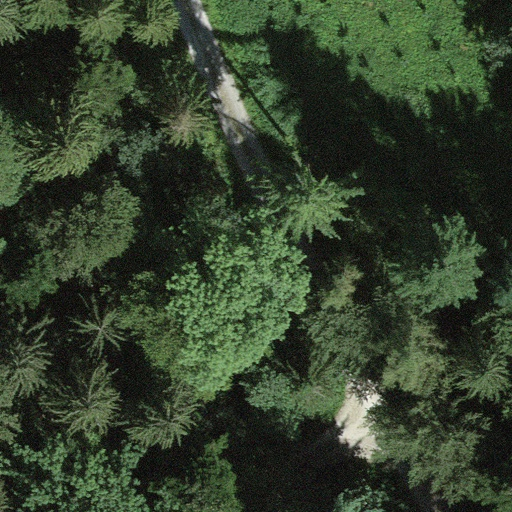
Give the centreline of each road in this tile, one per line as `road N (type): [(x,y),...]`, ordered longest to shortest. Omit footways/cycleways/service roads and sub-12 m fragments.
road 1 (track): [(443,511),(389,428),(281,216),(197,0)]
road 2 (track): [(242,511),(371,393)]
